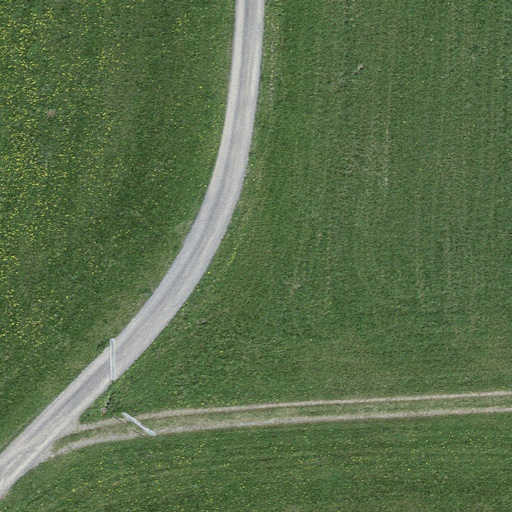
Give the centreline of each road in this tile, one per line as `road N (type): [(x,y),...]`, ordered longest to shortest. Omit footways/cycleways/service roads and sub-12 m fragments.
road 1 (track): [(254,0),(250,82),(226,196),(151,325),(0,483)]
road 2 (track): [(511,406),(173,423),(37,444)]
